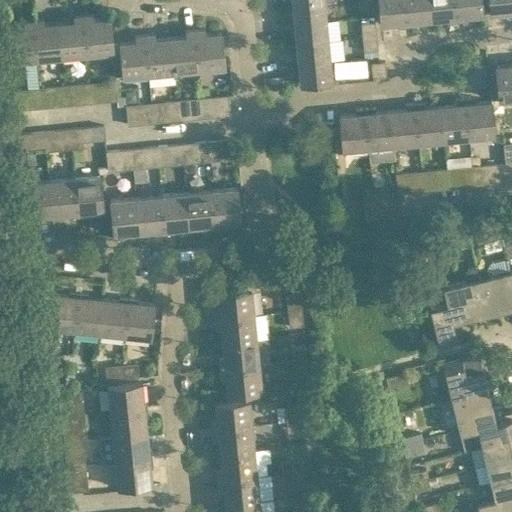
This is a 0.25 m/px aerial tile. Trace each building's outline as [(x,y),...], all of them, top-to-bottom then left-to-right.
[(291,13),(291,22),(327,19),(325,0),(316,0),(294,2),(294,12),(291,13)] [(371,0),(357,0),(358,11),(372,10),(371,0)] [(379,0),(379,2),(381,22),(396,21),(397,26),(407,25),(404,0),(379,0)] [(430,0),(404,0),(407,25),(416,24),(416,19),(432,17),(430,0)] [(455,0),(430,0),(432,17),(446,16),(447,21),(457,20),(455,0)] [(481,0),(455,0),(457,20),(467,19),(466,14),(482,12),(481,0)] [(511,12),(511,0),(488,0),(490,12),(506,10),(506,13),(511,12)] [(92,12),(83,13),(87,52),(112,49),(109,16),(92,17),(92,12)] [(73,19),(59,21),(62,54),(87,52),(83,13),(73,14),(73,19)] [(42,17),(33,18),(37,57),(62,54),(59,21),(42,22),(42,17)] [(37,57),(33,18),(22,19),(23,25),(7,26),(11,60),(37,57)] [(296,32),(297,42),(329,39),(327,19),(291,22),(292,33),(296,32)] [(360,23),(361,36),(374,35),(373,22),(360,23)] [(205,27),(195,28),(199,68),(225,65),(221,31),(206,32),(205,27)] [(186,34),(170,36),(174,70),(199,68),(195,28),(186,28),(186,34)] [(155,32),(145,33),(149,73),(174,70),(170,36),(156,37),(155,32)] [(149,73),(145,33),(135,34),(136,39),(120,41),(123,75),(149,73)] [(374,35),(361,36),(362,50),(376,49),(374,35)] [(294,52),(295,62),(331,59),(329,39),(297,42),(298,52),(294,52)] [(331,59),(295,62),(296,73),(300,72),(301,82),(333,79),(331,59)] [(511,96),(511,59),(511,60),(511,62),(495,64),(498,98),(511,96)] [(386,74),(385,60),(371,62),(373,75),(386,74)] [(102,79),(104,99),(117,98),(115,78),(102,79)] [(76,82),(65,83),(67,103),(78,102),(76,82)] [(67,103),(65,83),(39,86),(41,106),(67,103)] [(13,89),(15,109),(28,107),(26,88),(13,89)] [(229,113),(227,94),(215,95),(217,114),(229,113)] [(475,95),(465,96),(469,135),(494,133),(491,99),(475,100),(475,95)] [(456,102),(440,104),(444,138),(469,135),(465,96),(455,97),(456,102)] [(189,97),(177,99),(179,118),(191,117),(189,97)] [(177,99),(165,100),(167,119),(179,118),(177,99)] [(425,100),(415,101),(419,140),(444,138),(440,104),(425,105),(425,100)] [(405,108),(390,109),(393,143),(419,140),(415,101),(405,102),(405,108)] [(139,102),(126,104),(128,123),(141,122),(139,102)] [(374,105),(365,106),(368,145),(370,161),(395,158),(393,143),(390,109),(375,111),(374,105)] [(368,145),(365,106),(355,107),(356,113),(340,114),(343,148),(368,145)] [(105,138),(103,124),(81,127),(69,128),(71,147),(83,146),(82,140),(105,138)] [(56,129),(59,149),(71,147),(69,128),(56,129)] [(32,151),(30,132),(18,133),(20,153),(32,151)] [(231,137),(219,139),(221,158),(233,157),(231,137)] [(193,141),(181,142),(183,162),(195,161),(193,141)] [(511,141),(503,142),(505,162),(511,161),(511,141)] [(181,142),(169,144),(171,163),(183,162),(181,142)] [(143,146),(131,147),(133,167),(145,166),(143,146)] [(120,168),(133,167),(131,147),(118,148),(120,168)] [(479,156),(471,157),(472,164),(480,164),(479,156)] [(480,164),(472,164),(473,184),(499,181),(497,162),(480,164)] [(459,166),(447,167),(449,187),(461,185),(459,166)] [(449,187),(447,167),(434,168),(436,188),(449,187)] [(409,171),(396,172),(398,192),(411,190),(422,189),(420,169),(409,171)] [(99,173),(74,176),(78,215),(87,214),(87,209),(103,207),(99,173)] [(74,176),(49,178),(52,213),(68,211),(68,216),(78,215),(74,176)] [(52,213),(49,178),(23,181),(27,220),(37,219),(37,214),(52,213)] [(236,185),(211,187),(215,227),(224,226),(224,221),(240,219),(236,185)] [(211,187),(186,190),(189,224),(204,223),(205,228),(215,227),(211,187)] [(186,190),(161,193),(165,232),(174,231),(174,226),(189,224),(186,190)] [(363,193),(364,206),(394,203),(393,190),(363,193)] [(161,193),(136,195),(139,229),(154,228),(155,233),(165,232),(161,193)] [(139,229),(136,195),(110,198),(114,237),(124,236),(124,231),(139,229)] [(394,203),(364,206),(366,219),(395,216),(394,203)] [(511,222),(495,227),(497,237),(501,236),(504,247),(511,244),(511,240),(510,234),(511,233),(511,222)] [(497,237),(495,227),(476,231),(478,242),(497,237)] [(461,235),(442,239),(445,250),(447,249),(464,245),(461,235)] [(442,239),(424,244),(426,254),(439,251),(445,250),(442,239)] [(427,260),(426,254),(424,244),(412,247),(416,263),(427,260)] [(445,250),(439,251),(443,264),(450,263),(447,249),(445,250)] [(489,274),(479,277),(488,313),(505,309),(501,291),(511,287),(511,268),(510,269),(507,258),(492,261),(487,267),(489,274)] [(463,281),(444,286),(448,303),(448,304),(467,299),(471,317),(488,313),(479,277),(476,265),(468,267),(465,273),(467,280),(463,281)] [(213,306),(214,317),(254,313),(252,290),(265,286),(259,269),(231,279),(232,288),(217,290),(218,305),(213,306)] [(511,287),(501,291),(505,309),(511,306),(511,287)] [(48,325),(74,328),(79,291),(68,290),(68,293),(52,291),(48,325)] [(74,328),(100,330),(103,297),(87,295),(87,292),(79,291),(74,328)] [(286,294),(287,310),(302,308),(300,293),(286,294)] [(100,330),(125,333),(129,296),(118,295),(118,298),(103,297),(100,330)] [(129,296),(125,333),(149,335),(152,301),(137,300),(137,297),(129,296)] [(448,304),(448,303),(431,307),(440,343),(458,338),(454,321),(471,317),(467,299),(448,304)] [(302,308),(287,310),(289,326),(303,324),(302,308)] [(220,325),(222,341),(257,338),(254,313),(214,317),(215,325),(220,325)] [(218,356),(219,367),(259,363),(257,338),(222,341),(223,356),(218,356)] [(291,344),(292,360),(306,358),(305,343),(291,344)] [(443,362),(452,397),(488,388),(479,353),(443,362)] [(55,354),(43,355),(46,384),(58,383),(55,354)] [(46,384),(43,355),(30,356),(33,386),(46,384)] [(306,358),(292,360),(294,375),(308,374),(306,358)] [(137,362),(121,363),(123,377),(138,375),(137,362)] [(123,377),(121,363),(106,365),(107,378),(123,377)] [(259,363),(219,367),(220,376),(225,375),(227,392),(261,389),(259,363)] [(386,376),(388,386),(409,381),(406,371),(386,376)] [(107,384),(110,410),(147,406),(146,396),(142,396),(141,381),(107,384)] [(59,389),(60,402),(79,399),(78,387),(59,389)] [(452,397),(461,433),(479,428),(474,410),(492,405),(488,388),(452,397)] [(211,418),(212,427),(252,423),(249,398),(215,401),(217,418),(211,418)] [(284,404),(286,420),(300,418),(299,403),(284,404)] [(479,428),(461,433),(465,450),(482,445),(511,438),(511,418),(496,423),(492,405),(474,410),(479,428)] [(110,410),(112,435),(146,432),(144,416),(147,415),(147,406),(110,410)] [(80,413),(61,414),(62,427),(64,440),(83,438),(81,426),(80,413)] [(300,418),(286,420),(287,436),(302,434),(300,418)] [(218,437),(220,452),(254,448),(252,423),(212,427),(213,438),(218,437)] [(112,435),(99,436),(101,461),(115,460),(151,456),(150,446),(147,446),(146,432),(112,435)] [(420,432),(400,437),(403,446),(422,441),(420,432)] [(83,438),(64,440),(65,452),(84,450),(83,438)] [(511,438),(482,445),(486,463),(511,456),(511,438)] [(422,441),(403,446),(405,457),(425,452),(422,441)] [(216,468),(217,478),(256,474),(254,448),(220,452),(221,468),(216,468)] [(290,454),(291,470),(305,469),(304,453),(290,454)] [(151,456),(115,460),(117,485),(151,482),(149,466),(152,465),(151,456)] [(511,456),(486,463),(491,480),(511,474),(511,456)] [(110,461),(87,462),(88,488),(110,487),(110,461)] [(67,465),(66,465),(67,477),(68,490),(87,488),(86,476),(85,463),(67,465)] [(426,467),(409,471),(411,481),(428,477),(426,467)] [(305,469),(291,470),(293,486),(306,485),(305,469)] [(223,487),(225,502),(259,499),(256,474),(217,478),(218,488),(223,487)] [(477,501),(478,502),(496,498),(499,511),(511,511),(511,474),(491,480),(495,497),(477,501)] [(428,477),(411,481),(414,491),(431,487),(430,483),(437,481),(436,476),(428,477)] [(478,502),(480,511),(499,511),(496,498),(478,502)] [(260,511),(259,499),(225,502),(225,511),(260,511)] [(417,506),(418,511),(435,511),(441,511),(438,500),(417,506)] [(295,504),(295,511),(309,511),(308,503),(295,504)]
